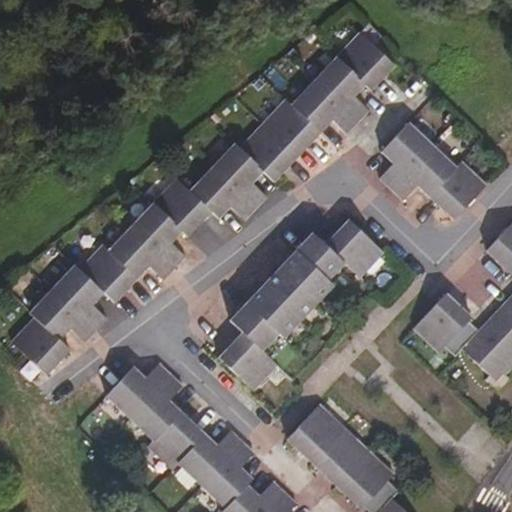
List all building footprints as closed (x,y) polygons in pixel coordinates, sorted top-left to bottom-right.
[(333,60),(362,86),(368,92),(391,66),(357,34),(333,60)] [(311,84),(356,124),(366,113),(351,98),(362,86),(333,60),(311,84)] [(290,107),(319,134),(329,123),(345,136),(356,124),(311,84),(290,107)] [(263,127),(296,159),(319,134),(290,107),(285,103),(263,127)] [(431,148),(405,125),(380,154),(392,165),(378,180),(392,191),(431,148)] [(239,153),(262,176),(273,185),(296,159),(263,127),(239,153)] [(431,148),(392,191),(403,201),(416,187),(427,196),(453,168),(431,148)] [(213,174),(254,213),(265,201),(251,188),(262,176),(239,153),(235,149),(213,174)] [(453,220),(486,185),(459,160),(453,168),(427,196),(453,220)] [(191,197),(211,216),(218,223),(229,212),(243,224),(254,213),(213,174),(191,197)] [(155,211),(182,237),(187,241),(211,216),(191,197),(178,186),(155,211)] [(133,235),(175,273),(186,262),(171,249),(182,237),(155,211),(133,235)] [(347,222),(326,248),(346,267),(360,279),(383,254),(347,222)] [(511,223),(487,251),(511,272),(511,223)] [(113,258),(139,283),(149,273),(164,285),(175,273),(133,235),(113,258)] [(346,267),(326,248),(312,236),(295,255),(329,285),(346,267)] [(80,277),(104,300),(115,309),(139,283),(113,258),(105,251),(80,277)] [(329,285),(295,255),(280,272),(314,303),(329,285)] [(314,303),(280,272),(264,290),(298,320),(314,303)] [(54,297),(97,338),(108,327),(93,313),(104,300),(80,277),(75,274),(54,297)] [(335,291),(329,285),(314,303),(320,308),(335,291)] [(298,320),(264,290),(249,306),(283,337),(298,320)] [(447,295),(416,329),(442,352),(447,347),(466,326),(471,321),(473,318),(447,295)] [(37,326),(61,347),(71,337),(86,350),(97,338),(54,297),(32,321),(37,326)] [(320,308),(314,303),(298,320),(304,325),(320,308)] [(283,337),(249,306),(231,325),(244,338),(266,356),(283,337)] [(466,326),(447,347),(459,358),(465,352),(494,377),(501,371),(509,376),(511,372),(511,313),(504,306),(482,331),(477,336),(466,326)] [(304,325),(298,320),(283,337),(289,343),(304,325)] [(482,331),(471,321),(466,326),(477,336),(482,331)] [(13,351),(47,384),(71,358),(61,347),(37,326),(13,351)] [(227,329),(212,346),(221,354),(236,338),(227,329)] [(221,364),(258,395),(281,370),(266,356),(244,338),(221,364)] [(136,374),(109,403),(133,424),(174,381),(161,371),(149,384),(136,374)] [(155,444),(182,416),(172,407),(186,392),(174,381),(133,424),(155,444)] [(349,430),(325,408),(292,443),(317,466),(349,430)] [(184,469),(210,440),(182,416),(155,444),(151,449),(179,474),(184,469)] [(375,453),(349,430),(317,466),(326,476),(342,489),(375,453)] [(207,490),(247,447),(235,436),(221,450),(210,440),(184,469),(207,490)] [(231,511),(232,511),(253,490),(258,484),(247,473),(260,459),(247,447),(207,490),(231,511)] [(402,476),(375,453),(342,489),(351,497),(367,511),(368,511),(371,509),(377,504),(397,481),(402,476)] [(408,492),(397,481),(377,504),(384,511),(416,511),(402,499),(408,492)] [(276,511),(291,497),(279,486),(265,501),(253,490),(232,511),(276,511)] [(299,511),(304,508),(291,497),(276,511),(299,511)]
